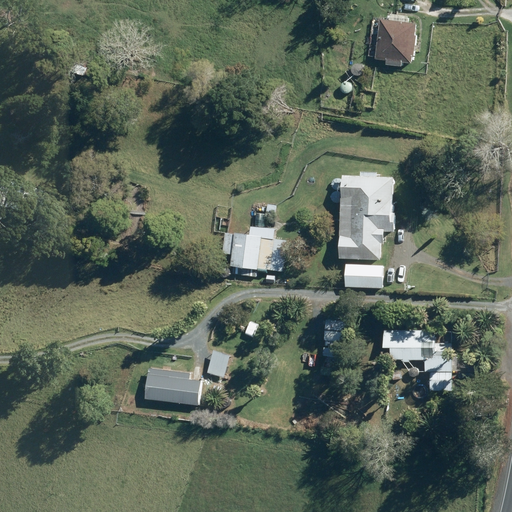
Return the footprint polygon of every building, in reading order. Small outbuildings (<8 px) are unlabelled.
[(417,63),(420,23),(374,19),(371,57),(380,58),(380,60),(390,61),(390,66),(407,67),(407,63),(417,63)] [(396,212),(398,176),(348,174),(344,258),(385,260),(385,244),(389,244),(389,232),(399,233),(400,212),(396,212)] [(37,189),(0,178),(0,205),(30,214),(37,189)] [(269,214),(259,213),(258,226),(268,227),(269,214)] [(267,233),(240,231),(239,233),(227,232),(225,254),(236,255),(234,275),(260,277),(260,269),(287,272),(290,241),(266,239),(267,233)] [(385,288),(387,265),(349,263),(347,286),(385,288)] [(428,372),(433,372),(432,391),(455,391),(457,341),(438,340),(439,331),(388,329),(388,348),(395,348),(395,359),(428,360),(428,372)] [(227,378),(234,356),(217,350),(210,373),(227,378)] [(193,372),(152,367),(149,399),(203,406),(206,380),(193,379),(193,372)]
